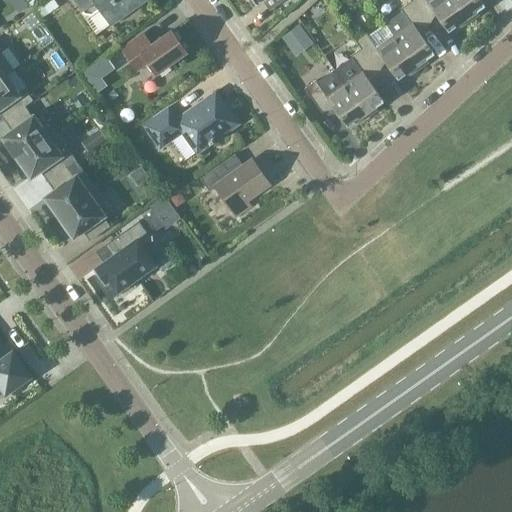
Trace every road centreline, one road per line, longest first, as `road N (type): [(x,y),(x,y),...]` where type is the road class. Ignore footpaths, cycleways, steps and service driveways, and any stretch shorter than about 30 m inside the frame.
road 1 (residential): [(196,0),(340,202),(511,41)]
road 2 (primary): [(235,511),(511,317)]
road 3 (residential): [(184,475),(0,218)]
